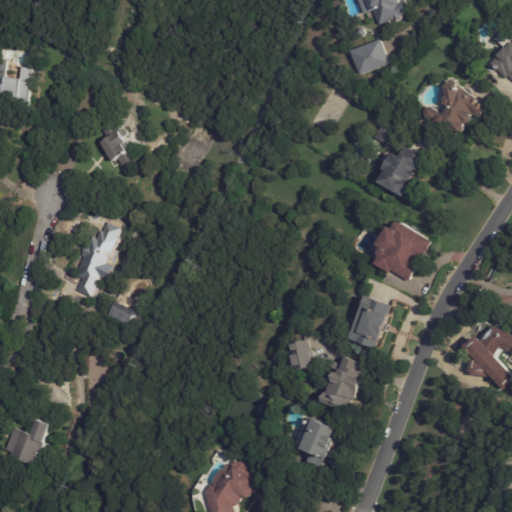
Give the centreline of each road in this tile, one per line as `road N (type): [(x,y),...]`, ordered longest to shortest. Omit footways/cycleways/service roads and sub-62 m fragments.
road 1 (residential): [(511,199),(444,303),(361,511)]
road 2 (residential): [(0,363),(55,195)]
